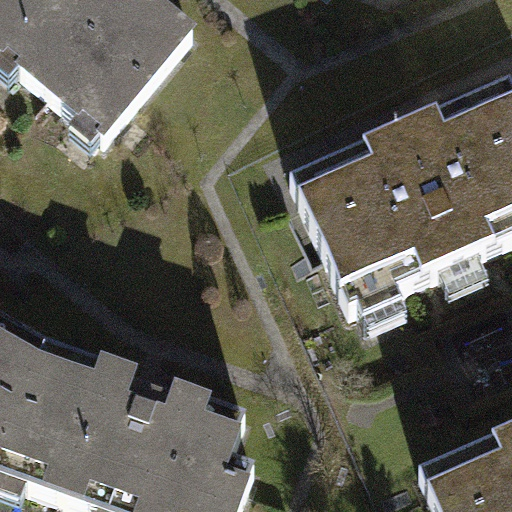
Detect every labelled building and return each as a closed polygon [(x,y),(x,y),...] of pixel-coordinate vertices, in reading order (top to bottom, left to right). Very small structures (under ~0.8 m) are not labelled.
[(109,185),(201,77),(119,8),(111,18),(90,0),(0,0),(0,119),(12,130),(24,116),(80,163),(72,173),(95,193),(105,182),(109,185)] [(378,0),(380,4),(389,0),(397,18),(440,0),(378,0)] [(511,106),(511,103),(291,200),(349,331),(360,326),(369,347),(409,330),(400,309),(444,290),(454,312),(493,295),(483,273),(511,259),(511,106)] [(0,478),(49,365),(0,338),(0,478)] [(233,476),(248,434),(179,410),(176,420),(135,406),(138,396),(49,365),(0,478),(0,511),(248,511),(258,485),(233,476)] [(511,511),(511,449),(421,490),(430,511),(511,511)]
